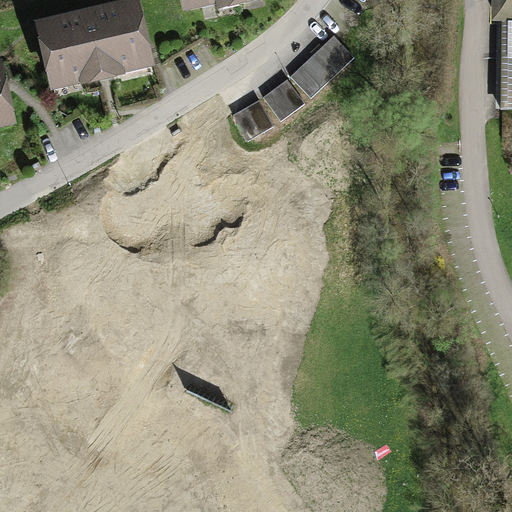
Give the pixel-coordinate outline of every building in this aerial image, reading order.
[(511,0),(496,0),(497,18),(511,17),(511,0)] [(148,59),(135,6),(93,14),(91,11),(82,13),(81,17),(39,28),(53,82),(148,59)] [(354,58),(334,36),(291,77),(311,99),(354,58)] [(0,125),(11,123),(0,74),(0,125)] [(287,80),(263,98),(281,122),(305,104),(287,80)] [(274,127),(259,101),(233,115),(248,141),(274,127)] [(288,173),(189,184),(199,283),(299,272),(288,173)] [(123,323),(113,224),(13,235),(24,334),(123,323)] [(169,472),(268,462),(258,362),(158,373),(169,472)] [(4,380),(0,380),(0,480),(15,479),(4,380)]
